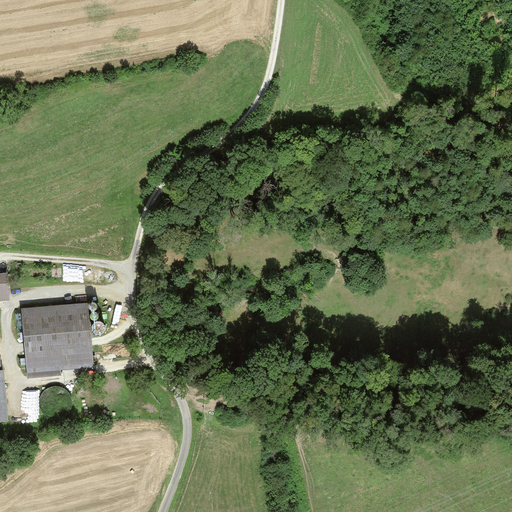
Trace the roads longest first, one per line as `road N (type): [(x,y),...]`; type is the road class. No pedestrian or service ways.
road 1 (track): [(129,265),(150,199),(251,108),(278,0)]
road 2 (track): [(161,511),(186,423),(129,311),(129,265)]
road 3 (track): [(129,265),(0,255)]
